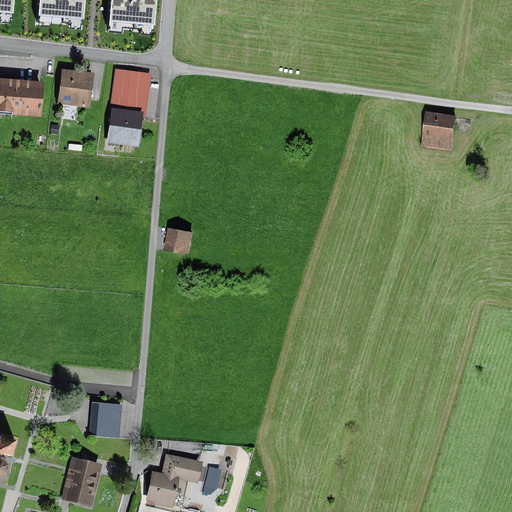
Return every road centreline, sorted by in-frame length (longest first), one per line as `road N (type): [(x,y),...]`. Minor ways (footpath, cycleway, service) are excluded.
road 1 (residential): [(167,62),(136,446),(123,511)]
road 2 (track): [(511,108),(167,62)]
road 3 (residential): [(167,62),(0,42)]
